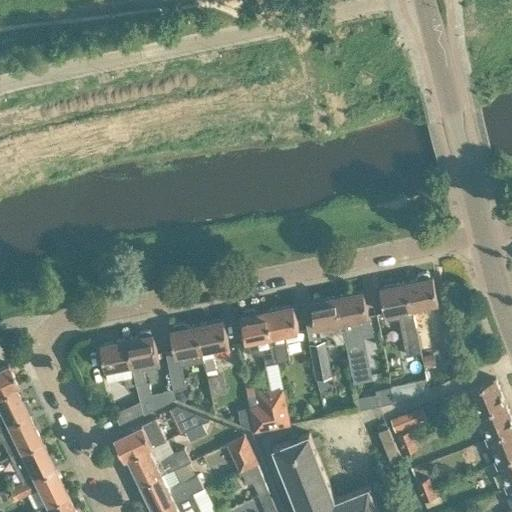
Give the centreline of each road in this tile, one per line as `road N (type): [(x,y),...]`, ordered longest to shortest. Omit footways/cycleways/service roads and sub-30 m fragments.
road 1 (residential): [(114,511),(50,379),(44,343),(61,321),(483,235)]
road 2 (unclassified): [(0,86),(390,0)]
road 3 (residential): [(483,235),(422,0)]
